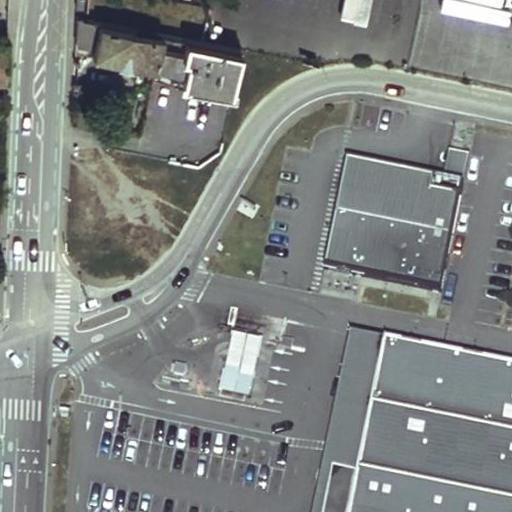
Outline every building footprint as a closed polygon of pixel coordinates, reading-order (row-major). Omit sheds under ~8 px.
[(79,14),(77,41),(92,47),(92,53),(154,65),(160,32),(79,14)] [(232,90),(240,50),(160,32),(154,65),(181,81),(181,83),(213,90),(214,86),(232,90)] [(0,76),(7,75),(9,36),(0,38),(0,76)] [(443,181),(464,186),(470,156),(449,152),(443,181)] [(347,161),(324,269),(441,294),(464,186),(443,181),(347,161)] [(315,511),(351,511),(366,441),(346,437),(353,404),(373,409),(386,342),(352,335),(315,511)] [(223,397),(252,403),(259,370),(264,344),(235,338),(230,364),(223,397)] [(511,511),(511,367),(386,342),(373,409),(353,404),(346,437),(366,441),(351,511),(511,511)]
